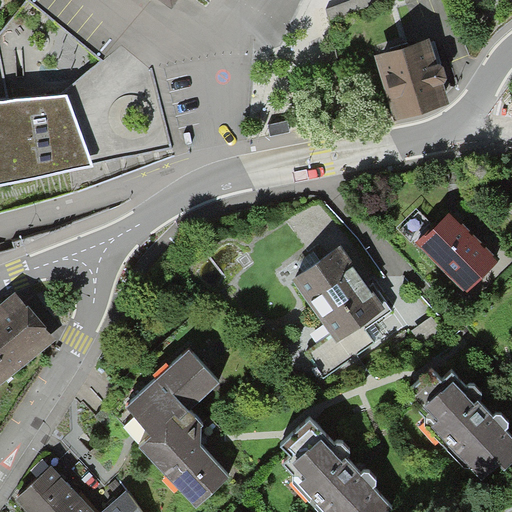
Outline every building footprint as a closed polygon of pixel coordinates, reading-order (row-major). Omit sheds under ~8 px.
[(159,0),(175,11),(183,0),(213,0),(214,0),(213,0),(159,0)] [(378,57),(395,113),(444,98),(427,42),(378,57)] [(0,100),(0,184),(91,164),(66,94),(0,100)] [(415,240),(464,289),(498,255),(460,217),(449,206),(415,240)] [(365,329),(392,310),(373,284),(369,287),(340,246),(292,280),(332,334),(305,353),(324,379),(375,342),(365,329)] [(18,292),(0,305),(0,379),(54,340),(18,292)] [(140,447),(196,507),(229,478),(201,447),(202,442),(202,428),(205,425),(192,412),(224,382),(189,345),(126,404),(128,406),(117,417),(143,445),(140,447)] [(503,466),(511,457),(511,433),(506,428),(509,425),(509,420),(502,412),(496,411),(494,414),(478,398),(481,395),(482,391),(474,382),(469,382),(468,384),(453,369),(443,379),(433,368),(430,371),(413,387),(426,400),(419,407),(427,415),(426,424),(464,465),(473,465),(481,475),(498,460),(503,466)] [(384,511),(391,505),(372,485),(375,482),(376,478),(369,470),(364,470),(361,473),(346,457),(349,454),(349,448),(341,440),(336,440),(334,442),(310,417),(298,429),(281,445),(291,455),(285,460),(293,469),(292,481),(321,511),(384,511)] [(19,500),(30,511),(95,511),(91,507),(64,478),(55,468),(19,500)] [(104,511),(140,511),(124,494),(114,503),(104,511)]
